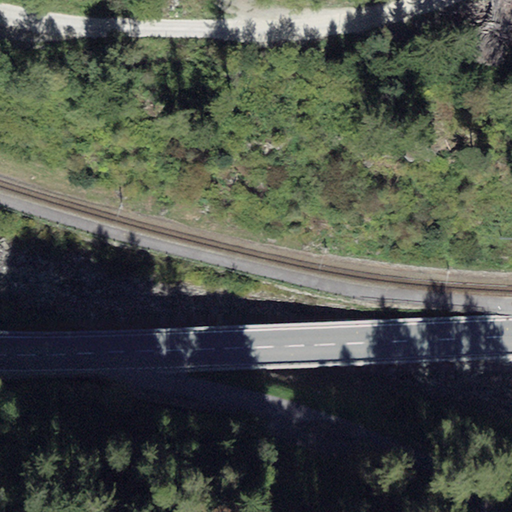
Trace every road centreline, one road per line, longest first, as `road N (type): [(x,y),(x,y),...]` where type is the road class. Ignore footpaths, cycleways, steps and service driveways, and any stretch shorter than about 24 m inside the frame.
road 1 (primary): [(511,336),(0,354)]
road 2 (track): [(440,0),(342,22),(151,31),(0,12)]
road 3 (track): [(141,379),(268,403),(364,436),(432,466),(494,511)]
